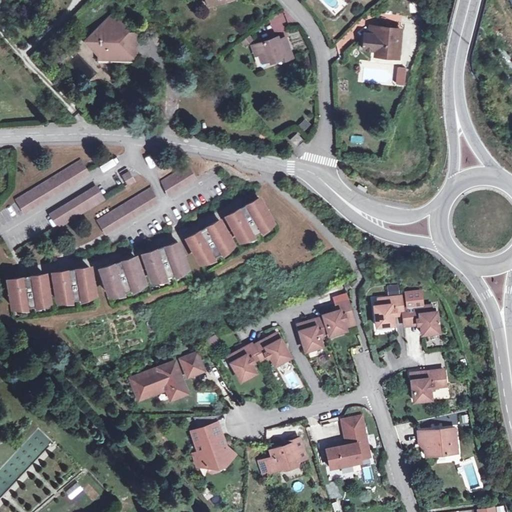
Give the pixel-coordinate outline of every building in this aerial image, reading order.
[(98,54),(98,59),(112,59),(131,59),(131,56),(133,54),(133,36),(131,33),(125,33),(125,29),(116,21),(111,14),(84,41),(98,54)] [(368,35),(376,36),(374,51),(374,52),(388,54),(387,56),(396,57),(399,29),(369,26),(368,35)] [(374,51),(376,36),(368,35),(363,35),(361,50),(374,51)] [(279,56),(280,59),(281,60),(290,57),(283,37),(277,40),(276,37),(251,45),(254,56),(257,55),(261,53),(264,61),(266,60),(279,56)] [(279,56),(266,60),(268,64),(280,59),(279,56)] [(179,130),(189,132),(190,125),(181,122),(179,130)] [(296,147),(303,140),(296,133),(289,139),(296,147)] [(23,213),(87,173),(86,171),(79,160),(15,200),(23,213)] [(186,164),(158,182),(166,194),(194,176),(186,164)] [(127,184),(133,180),(127,171),(121,175),(127,184)] [(49,214),(58,227),(103,199),(95,186),(49,214)] [(156,201),(148,188),(96,220),(104,232),(156,201)] [(264,220),(265,223),(270,220),(257,196),(245,203),(244,202),(237,207),(237,208),(225,215),(232,226),(224,230),(218,218),(205,226),(205,225),(198,229),(198,230),(186,237),(200,260),(205,257),(203,255),(210,251),(211,253),(212,255),(220,250),(219,249),(218,247),(224,243),(226,245),(231,242),(229,237),(236,233),(239,238),(244,235),(243,232),(249,229),(250,231),(251,232),(259,227),(259,226),(257,224),(264,220)] [(179,266),(180,269),(186,267),(177,241),(163,247),(163,246),(156,248),(157,248),(143,253),(148,265),(139,268),(135,256),(121,261),(120,260),(113,262),(113,263),(100,268),(109,294),(114,292),(114,289),(121,287),(122,289),(122,290),(131,288),(130,287),(129,284),(136,282),(137,284),(144,282),(141,276),(150,273),(152,279),(158,277),(157,274),(165,271),(166,274),(166,276),(173,273),(172,271),(171,269),(179,266)] [(87,293),(87,295),(93,294),(89,266),(74,269),(68,269),(68,270),(53,273),(55,286),(46,287),(44,275),(29,277),(28,277),(8,280),(13,308),(19,307),(19,304),(26,303),(26,305),(26,307),(35,305),(35,304),(34,301),(41,300),(42,303),(49,302),(48,295),(56,294),(57,300),(64,299),(64,297),(71,296),(71,298),(72,299),(80,298),(80,297),(79,294),(87,293)] [(387,285),(388,294),(399,293),(398,284),(387,285)] [(431,305),(402,308),(401,296),(378,298),(379,305),(374,305),(376,326),(393,324),(392,318),(392,315),(395,315),(395,314),(403,313),(403,317),(404,324),(417,323),(417,324),(420,324),(421,333),(438,332),(436,311),(431,312),(431,305)] [(305,329),(303,323),(293,326),(300,352),(317,346),(313,336),(324,333),(325,335),(341,330),(340,327),(350,324),(343,301),(331,305),(333,312),(318,316),(319,318),(307,321),(309,328),(305,329)] [(223,358),(236,382),(251,373),(245,364),(255,358),(255,361),(265,355),(270,365),(285,357),(272,334),(248,347),(247,345),(236,351),(239,357),(236,359),(232,353),(223,358)] [(215,336),(208,340),(211,346),(218,343),(215,336)] [(196,353),(181,359),(188,376),(203,370),(196,353)] [(181,359),(175,361),(181,378),(188,376),(181,359)] [(181,378),(175,361),(131,378),(139,398),(166,388),(171,398),(186,392),(181,378)] [(421,372),(410,373),(413,400),(430,398),(429,388),(432,388),(432,387),(445,385),(443,369),(426,371),(426,378),(422,379),(421,372)] [(342,420),(343,427),(363,423),(361,415),(342,420)] [(368,451),(363,423),(343,427),(346,444),(326,448),(330,467),(360,461),(360,459),(358,453),(366,451),(368,451)] [(222,466),(231,456),(222,449),(213,425),(188,435),(196,455),(191,456),(196,468),(205,468),(214,464),(222,466)] [(451,427),(414,431),(416,444),(420,444),(422,455),(454,452),(451,427)] [(1,470),(14,481),(50,440),(37,429),(1,470)] [(283,445),(270,449),(272,456),(265,459),(270,471),(281,468),(284,469),(297,464),(295,461),(305,457),(299,437),(288,441),(289,443),(283,445)] [(358,453),(360,459),(367,457),(369,457),(368,451),(366,451),(358,453)] [(369,466),(362,468),(366,481),(373,479),(369,466)] [(65,490),(70,498),(83,490),(77,482),(65,490)] [(233,492),(231,500),(240,502),(241,494),(233,492)] [(332,502),(335,511),(340,511),(343,511),(339,500),(332,502)]
